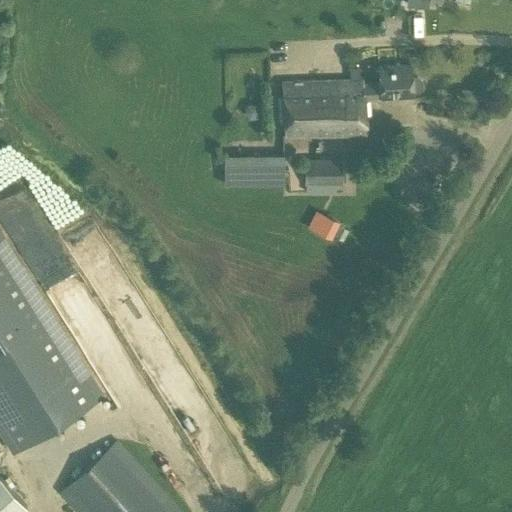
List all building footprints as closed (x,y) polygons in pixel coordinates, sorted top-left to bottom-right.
[(326,82),(326,134),(368,134),(367,99),(416,95),(414,64),(379,66),(380,81),(365,82),(365,81),(326,82)] [(285,135),(326,134),(326,82),(284,83),(285,135)] [(246,185),(284,184),(284,154),(246,154),(246,185)] [(305,184),(342,184),(342,157),(304,158),(305,184)] [(312,208),(304,225),(329,238),(337,221),(312,208)] [(13,243),(25,261),(55,241),(43,223),(13,243)] [(0,433),(12,452),(104,394),(0,228),(0,433)] [(151,407),(116,343),(92,356),(127,421),(151,407)] [(183,511),(117,438),(59,492),(77,511),(183,511)] [(0,511),(19,511),(27,505),(0,475),(0,511)]
